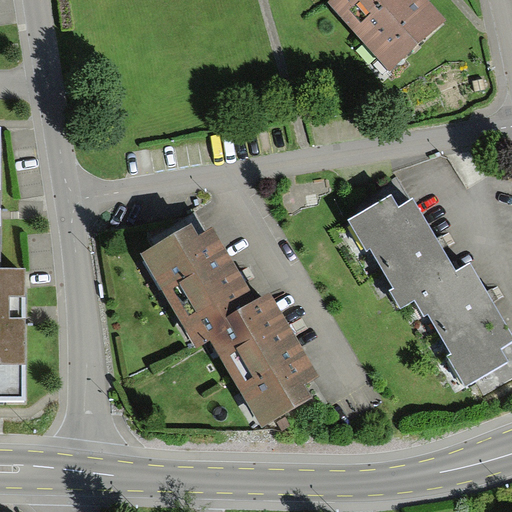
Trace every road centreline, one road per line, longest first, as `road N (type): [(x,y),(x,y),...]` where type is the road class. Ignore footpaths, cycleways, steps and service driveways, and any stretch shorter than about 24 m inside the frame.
road 1 (residential): [(511,118),(65,200)]
road 2 (primary): [(78,476),(392,479),(511,449)]
road 3 (unknown): [(184,182),(354,405)]
road 4 (residential): [(78,476),(88,426),(65,200)]
